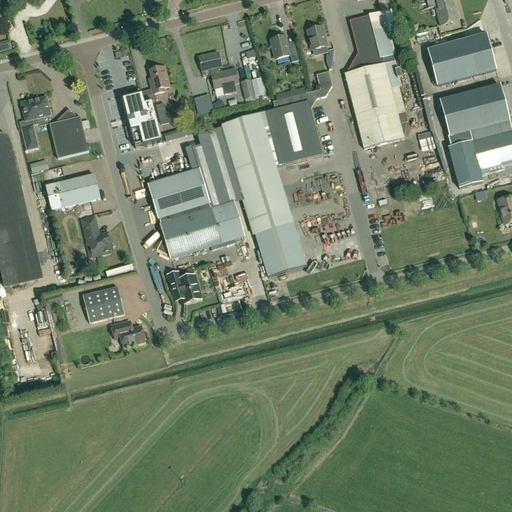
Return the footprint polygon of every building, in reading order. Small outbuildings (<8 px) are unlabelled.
[(450,0),(426,0),(429,10),(435,8),(440,28),(458,23),(453,7),(450,0)] [(395,56),(386,21),(384,13),(369,17),(369,19),(351,23),(353,31),(360,58),(355,67),(358,69),(359,72),(345,76),(364,151),(404,141),(403,136),(404,136),(406,124),(407,123),(398,89),(401,88),(393,57),(395,56)] [(327,48),(322,28),(307,32),(312,52),(313,51),(315,57),(327,54),(326,48),(327,48)] [(433,72),(427,49),(424,35),(413,37),(425,83),(434,81),(432,73),(433,72)] [(493,53),(488,36),(428,52),(438,88),(496,72),(491,54),(493,53)] [(270,42),(275,60),(290,57),(292,64),(298,62),(294,45),(287,47),(285,38),(270,42)] [(0,44),(0,53),(14,49),(11,41),(0,44)] [(210,70),(211,77),(222,74),(220,69),(222,68),(218,54),(198,59),(202,72),(210,70)] [(153,96),(164,93),(163,90),(169,88),(164,68),(157,70),(156,69),(153,70),(153,71),(150,72),(152,80),(150,81),(152,85),(150,85),(153,96)] [(235,71),(222,74),(211,77),(215,90),(217,98),(224,96),(223,93),(230,91),(229,87),(239,85),(235,71)] [(320,91),(273,104),(275,112),(264,114),(278,168),(322,156),(308,103),(326,98),(332,87),(329,73),(316,76),(320,91)] [(241,84),(245,101),(243,101),(244,105),(255,102),(254,99),(255,99),(250,82),(241,84)] [(459,190),(482,184),(479,173),(511,164),(511,132),(500,87),(440,103),(449,138),(469,133),(472,143),(448,150),(459,190)] [(144,102),(141,93),(119,97),(134,148),(161,141),(150,101),(144,102)] [(428,98),(430,103),(446,98),(445,93),(428,98)] [(209,95),(193,99),(198,116),(213,112),(209,95)] [(46,99),(28,103),(22,105),(27,127),(22,129),(27,152),(39,149),(33,127),(39,125),(37,121),(49,118),(49,117),(50,116),(46,99)] [(216,103),(219,109),(227,105),(224,99),(216,103)] [(89,153),(80,118),(77,119),(71,112),(56,127),(54,125),(49,126),(58,161),(89,153)] [(306,268),(260,115),(221,126),(268,280),(306,268)] [(320,133),(327,143),(337,137),(330,127),(320,133)] [(0,228),(29,221),(10,142),(0,136),(0,228)] [(437,150),(429,153),(431,158),(439,156),(437,150)] [(198,171),(149,186),(165,238),(159,248),(161,253),(171,258),(172,261),(244,238),(234,204),(211,211),(198,171)] [(95,175),(46,186),(52,211),(101,200),(95,175)] [(470,214),(480,212),(477,197),(467,199),(470,214)] [(511,199),(511,197),(499,201),(502,210),(498,211),(503,227),(507,226),(509,227),(511,226),(511,199)] [(302,217),(317,214),(315,206),(300,209),(302,217)] [(95,219),(82,222),(88,246),(87,246),(90,259),(109,255),(114,247),(114,246),(111,245),(109,234),(98,237),(96,236),(96,234),(97,233),(98,232),(95,219)] [(329,240),(330,247),(342,245),(341,238),(329,240)] [(239,259),(228,262),(232,278),(243,276),(239,259)] [(225,264),(218,265),(221,287),(228,286),(225,264)] [(183,279),(180,281),(178,274),(169,276),(175,297),(177,305),(185,302),(186,304),(201,299),(194,276),(192,277),(190,276),(185,277),(183,279)] [(214,277),(219,291),(222,290),(217,276),(214,277)] [(246,296),(253,292),(249,282),(242,285),(246,296)] [(118,289),(83,298),(90,325),(125,316),(118,289)] [(232,289),(222,290),(224,303),(234,301),(232,289)] [(141,329),(133,331),(131,323),(112,328),(115,341),(121,339),(124,349),(145,343),(141,329)] [(38,370),(25,374),(15,340),(9,342),(22,388),(30,386),(28,378),(39,375),(38,370)]
